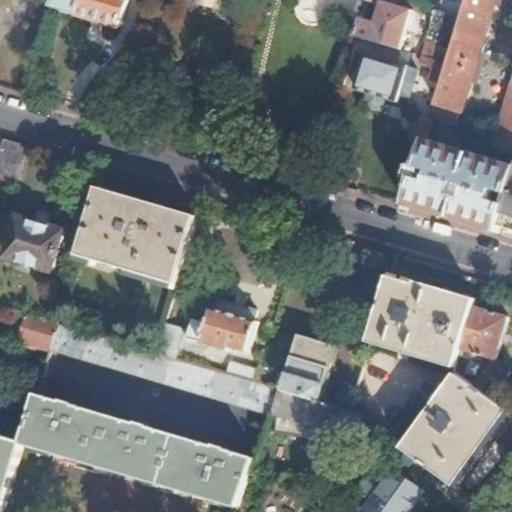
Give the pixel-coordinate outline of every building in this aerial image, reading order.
[(119,29),(127,0),(53,0),(51,8),(119,29)] [(400,51),(412,13),(392,7),(394,0),(366,0),(382,5),(375,27),(359,21),(355,37),(400,51)] [(461,112),(494,0),(465,0),(450,54),(448,59),(447,65),(441,84),(432,117),(454,124),(458,111),(461,112)] [(448,59),(450,54),(425,46),(422,58),(434,61),(447,65),(448,59)] [(407,98),(415,71),(362,55),(358,67),(347,64),(338,94),(350,98),(352,91),(365,95),(363,105),(377,110),(381,99),(394,103),(396,94),(407,98)] [(447,65),(434,61),(428,80),(441,84),(447,65)] [(511,81),(495,136),(511,140),(511,81)] [(425,140),(429,127),(412,121),(405,145),(422,150),(424,145),(425,140)] [(0,179),(15,184),(27,146),(5,139),(0,156),(0,179)] [(499,227),(511,183),(511,170),(424,145),(422,150),(405,207),(496,234),(499,227)] [(511,183),(499,227),(511,230),(511,183)] [(144,275),(157,232),(150,230),(156,207),(98,189),(79,255),(144,275)] [(178,285),(198,220),(156,207),(150,230),(157,232),(144,275),(178,285)] [(65,232),(20,218),(8,258),(53,271),(65,232)] [(457,367),(477,301),(391,277),(372,336),(369,344),(457,368),(457,367)] [(511,373),(496,362),(510,319),(489,313),(497,286),(483,281),(477,301),(457,367),(457,368),(457,374),(458,375),(466,380),(493,400),(511,373)] [(261,316),(215,302),(212,310),(259,324),(261,316)] [(259,324),(212,310),(208,325),(194,321),(186,347),(201,351),(203,345),(230,353),(231,348),(250,354),(259,324)] [(51,346),(58,323),(29,314),(22,337),(51,346)] [(175,359),(157,353),(58,323),(51,346),(50,350),(272,417),(272,415),(280,391),(256,383),(228,375),(175,359)] [(175,359),(183,331),(165,326),(157,353),(175,359)] [(320,403),(337,350),(298,338),(282,391),(320,403)] [(259,373),(231,365),(228,375),(256,383),(259,373)] [(466,380),(458,375),(454,381),(507,418),(511,412),(493,400),(466,380)] [(507,418),(454,381),(440,399),(493,438),(507,418)] [(322,430),(330,406),(320,403),(282,391),(280,391),(272,415),(280,417),(276,427),(284,430),(306,434),(309,426),(322,430)] [(110,470),(125,422),(38,396),(30,421),(23,444),(110,470)] [(457,488),(493,438),(440,399),(402,450),(417,461),(457,488)] [(348,411),(330,406),(322,430),(315,452),(327,455),(330,454),(333,452),(335,450),(337,447),(339,444),(340,439),(341,435),(341,433),(348,411)] [(375,431),(373,429),(348,411),(341,433),(362,448),(375,431)] [(0,437),(23,444),(30,421),(0,412),(0,437)] [(124,474),(138,426),(125,422),(110,470),(124,474)] [(241,509),(255,461),(138,426),(124,474),(241,509)] [(0,511),(3,511),(23,444),(0,437),(0,511)] [(409,511),(422,494),(393,473),(388,478),(372,467),(358,487),(374,499),(364,511),(409,511)]
